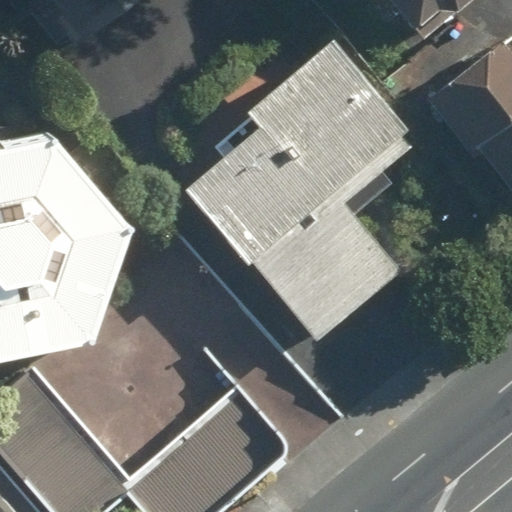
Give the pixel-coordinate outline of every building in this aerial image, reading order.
[(35,0),(85,55),(146,0),(35,0)] [(388,0),(425,43),(475,0),(388,0)] [(433,124),(350,32),(226,145),(233,153),(197,185),(335,338),(413,267),(351,198),(433,124)] [(511,36),(444,98),(511,174),(511,36)] [(52,123),(0,134),(0,349),(84,335),(121,221),(52,123)]
